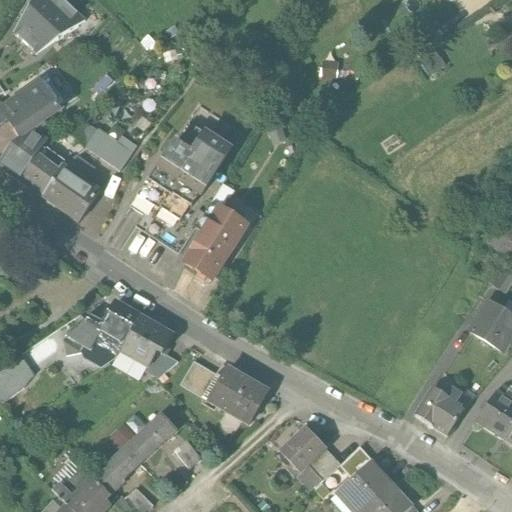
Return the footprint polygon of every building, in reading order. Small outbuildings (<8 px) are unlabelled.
[(65,9),(55,0),(38,0),(27,19),(30,23),(14,40),(26,51),(65,9)] [(86,29),(65,9),(26,51),(38,63),(86,29)] [(10,125),(15,132),(13,137),(20,147),(33,138),(39,142),(47,133),(43,128),(61,116),(58,112),(64,108),(48,85),(4,114),(3,115),(10,125)] [(0,132),(10,125),(3,115),(4,114),(0,107),(0,132)] [(242,139),(200,112),(188,130),(189,130),(230,157),(242,139)] [(230,157),(189,130),(160,173),(159,172),(150,186),(149,185),(137,202),(159,217),(160,215),(180,228),(190,213),(191,214),(199,202),(200,203),(230,158),(230,157)] [(75,143),(86,155),(98,137),(89,132),(79,136),(75,143)] [(98,137),(86,155),(120,177),(136,154),(129,149),(125,155),(98,137)] [(0,169),(0,175),(42,204),(59,179),(38,163),(48,148),(39,142),(33,138),(20,147),(12,153),(0,169)] [(59,179),(42,204),(78,229),(100,198),(63,173),(59,179)] [(207,242),(222,218),(211,211),(195,236),(203,241),(204,240),(207,242)] [(230,257),(246,232),(235,225),(232,230),(221,223),(224,218),(222,217),(222,218),(207,242),(204,240),(203,241),(185,271),(198,279),(207,285),(212,288),(231,257),(230,257)] [(235,225),(224,218),(221,223),(232,230),(235,225)] [(511,231),(501,224),(484,248),(511,267),(511,231)] [(207,285),(198,279),(196,283),(204,288),(207,285)] [(511,323),(489,309),(470,337),(501,357),(511,340),(511,323)] [(139,325),(116,311),(103,334),(93,328),(91,330),(69,345),(56,337),(11,367),(15,372),(20,368),(33,385),(66,362),(83,359),(85,354),(113,370),(120,359),(138,327),(139,325)] [(78,323),(56,337),(69,345),(91,330),(78,323)] [(156,358),(162,361),(171,345),(138,327),(120,359),(148,374),(156,358)] [(144,380),(158,388),(178,371),(162,361),(156,358),(148,374),(144,380)] [(181,393),(203,406),(216,383),(194,370),(181,393)] [(216,383),(203,406),(248,432),(267,399),(227,376),(222,386),(216,383)] [(432,394),(415,423),(447,442),(464,414),(456,409),(461,401),(446,392),(442,400),(432,394)] [(511,392),(510,393),(504,403),(495,398),(477,428),(504,445),(511,432),(511,392)] [(311,469),(316,474),(330,461),(305,435),(280,459),(300,479),(311,469)] [(162,451),(149,437),(109,475),(122,488),(162,451)] [(188,448),(175,457),(190,477),(203,468),(188,448)] [(340,471),(339,472),(348,482),(367,465),(358,455),(340,471)] [(339,472),(340,471),(330,461),(316,474),(313,477),(324,488),(339,472)] [(353,511),(368,511),(391,492),(372,470),(340,497),(353,511)] [(125,491),(122,488),(109,475),(95,489),(111,505),(125,491)] [(109,505),(83,479),(64,497),(61,493),(55,500),(66,511),(109,511),(106,509),(109,505)] [(409,511),(391,492),(368,511),(409,511)] [(154,511),(138,498),(126,507),(125,506),(116,511),(154,511)]
